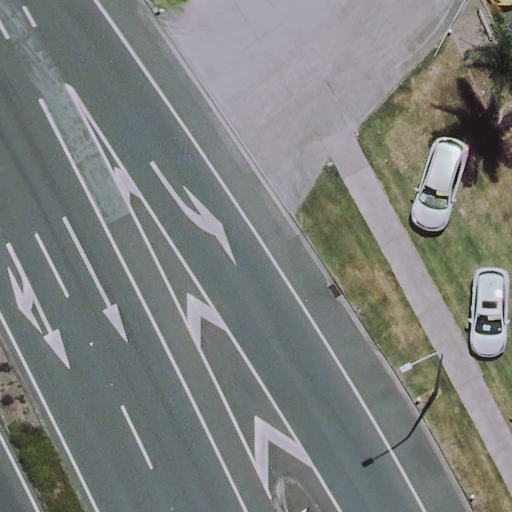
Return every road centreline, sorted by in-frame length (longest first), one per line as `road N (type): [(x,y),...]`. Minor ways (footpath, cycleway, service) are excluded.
road 1 (primary): [(20,0),(165,171),(382,511)]
road 2 (secondary): [(0,174),(171,511)]
